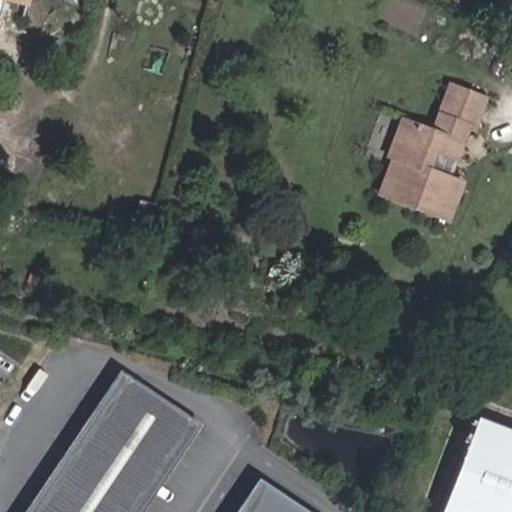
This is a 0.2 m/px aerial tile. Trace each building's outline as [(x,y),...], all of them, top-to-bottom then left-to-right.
[(447,220),(461,183),(448,178),(427,170),(434,150),(456,158),(467,127),(473,129),(485,99),(449,85),(432,132),(401,120),(388,156),(392,158),(379,194),(447,220)] [(448,178),(456,158),(434,150),(427,170),(448,178)] [(228,255),(231,245),(206,237),(203,247),(228,255)] [(244,511),(127,511),(189,422),(124,379),(33,511),(298,511),(261,487),(244,511)] [(511,511),(511,430),(481,419),(445,511),(511,511)]
